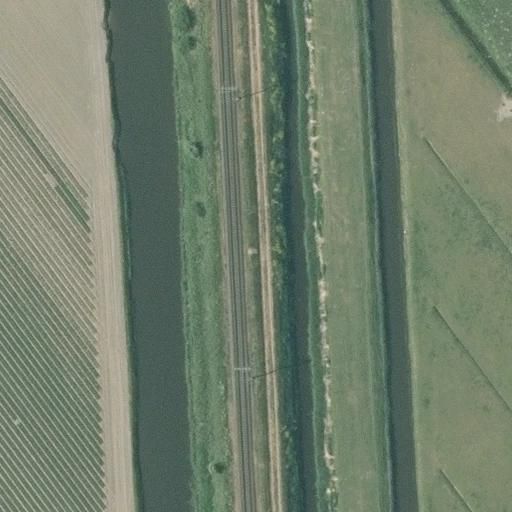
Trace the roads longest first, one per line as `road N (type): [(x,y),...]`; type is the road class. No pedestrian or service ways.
road 1 (track): [(374,511),(338,0)]
road 2 (track): [(94,0),(129,511)]
